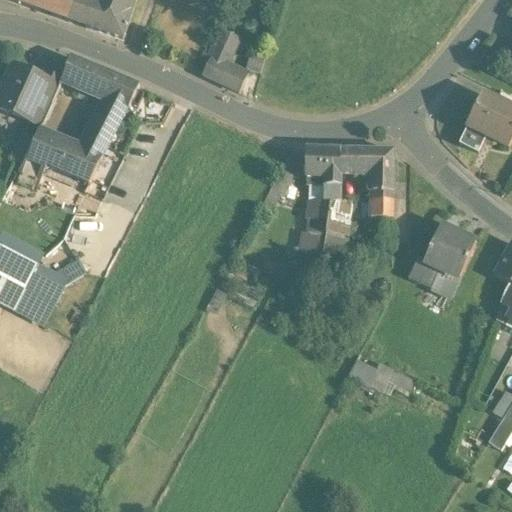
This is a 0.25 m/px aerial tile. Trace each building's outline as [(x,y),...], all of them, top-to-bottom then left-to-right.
[(2,0),(38,12),(42,0),(2,0)] [(42,0),(38,12),(67,23),(74,0),(42,0)] [(74,0),(67,23),(85,29),(95,0),(74,0)] [(137,1),(133,0),(95,0),(85,29),(122,42),(137,1)] [(241,33),(227,28),(228,24),(221,21),(217,33),(238,41),(241,33)] [(245,78),(225,69),(238,41),(217,33),(216,33),(210,49),(214,51),(204,77),(238,94),(245,78)] [(267,51),(253,46),(245,71),(260,75),(267,51)] [(85,67),(70,60),(61,83),(77,90),(85,67)] [(139,89),(85,67),(77,90),(107,102),(127,111),(128,111),(139,89)] [(42,82),(13,69),(0,98),(0,109),(41,128),(61,84),(45,77),(42,82)] [(511,100),(500,95),(495,106),(511,114),(511,100)] [(511,114),(495,106),(482,100),(466,131),(467,132),(459,148),(477,157),(485,141),(508,152),(511,144),(511,114)] [(127,111),(107,102),(83,149),(40,131),(27,159),(12,184),(35,193),(46,168),(89,187),(102,162),(101,161),(127,111)] [(341,152),(305,151),(306,179),(325,179),(325,188),(341,189),(341,173),(340,173),(341,152)] [(356,152),(341,152),(340,173),(341,173),(355,173),(356,152)] [(394,153),(356,152),(355,173),(355,178),(372,178),(370,220),(392,222),(394,153)] [(291,177),(279,173),(268,194),(279,196),(286,198),(291,177)] [(341,189),(325,188),(324,203),(324,204),(330,205),(341,204),(341,189)] [(279,196),(268,194),(258,211),(268,217),(279,196)] [(324,204),(324,203),(309,202),(306,221),(327,222),(330,205),(324,204)] [(341,204),(330,205),(327,222),(325,235),(325,236),(343,240),(349,205),(341,204)] [(392,222),(370,220),(370,227),(364,234),(363,244),(374,246),(375,244),(391,248),(392,222)] [(475,246),(440,230),(425,262),(418,259),(411,274),(408,280),(431,290),(439,272),(459,281),(475,246)] [(343,240),(325,236),(321,259),(339,263),(343,240)] [(511,245),(494,277),(509,286),(504,295),(500,306),(511,313),(511,315),(508,323),(511,325),(511,245)] [(38,267),(0,247),(0,279),(25,293),(38,268),(38,267)] [(56,277),(38,268),(25,293),(35,298),(41,286),(57,294),(60,292),(86,276),(77,264),(56,277)] [(459,281),(439,272),(431,290),(450,300),(459,281)] [(25,293),(0,279),(0,307),(43,331),(64,294),(60,292),(57,294),(41,286),(35,298),(25,293)] [(382,395),(387,382),(409,394),(413,384),(394,374),(359,358),(347,380),(382,395)] [(511,407),(502,423),(511,428),(511,407)]
